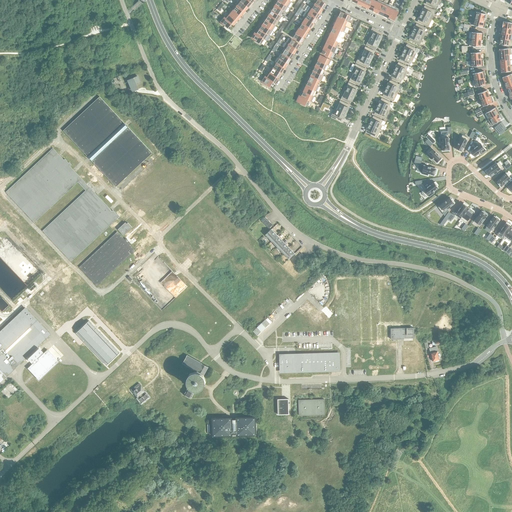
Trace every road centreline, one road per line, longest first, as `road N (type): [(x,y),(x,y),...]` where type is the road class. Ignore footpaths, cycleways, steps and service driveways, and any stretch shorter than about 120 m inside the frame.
road 1 (residential): [(504,341),(494,302),(461,281),(345,255),(289,225),(158,86)]
road 2 (tertiary): [(277,158),(178,58),(149,0)]
road 3 (residential): [(511,218),(451,190),(447,171),(460,160),(511,200)]
road 4 (tertiary): [(509,291),(462,255),(360,227)]
road 5 (residential): [(338,163),(402,33)]
